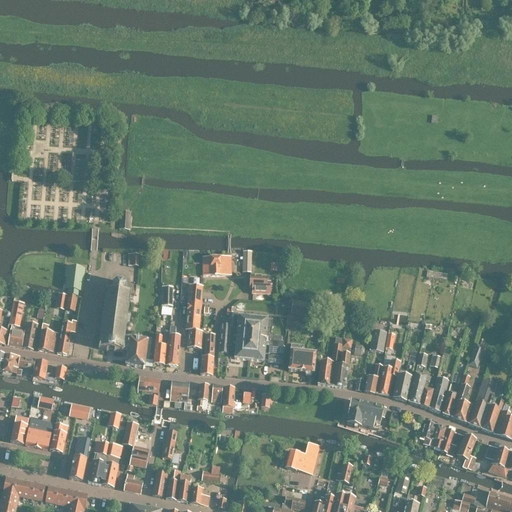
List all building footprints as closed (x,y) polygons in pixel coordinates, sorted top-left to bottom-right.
[(99,148),(101,131),(86,130),(85,147),(99,148)] [(116,230),(129,231),(130,212),(117,211),(116,230)] [(128,266),(139,267),(139,255),(128,254),(128,266)] [(230,257),(203,258),(203,277),(231,276),(230,257)] [(242,267),(242,273),(244,273),(250,273),(251,260),(243,260),(242,267)] [(78,290),(82,291),(85,269),(67,267),(64,288),(69,289),(69,294),(77,295),(78,290)] [(447,275),(427,272),(426,278),(446,281),(447,275)] [(266,283),(266,277),(250,276),(249,289),(252,289),(251,295),(270,295),(270,283),(266,283)] [(98,348),(98,349),(100,350),(100,349),(106,350),(106,351),(115,353),(115,351),(121,352),(123,352),(123,351),(127,351),(129,339),(124,339),(125,332),(126,331),(125,330),(126,324),(127,324),(127,323),(129,323),(130,316),(128,315),(127,315),(128,308),(129,308),(129,307),(128,307),(129,300),(130,300),(130,299),(129,299),(130,295),(131,295),(135,295),(136,288),(126,287),(126,286),(125,286),(123,283),(123,282),(122,283),(117,282),(116,282),(116,283),(113,285),(113,284),(112,285),(107,284),(106,290),(107,291),(106,295),(105,295),(105,297),(106,297),(105,303),(104,303),(104,305),(105,305),(104,311),(103,311),(103,313),(104,313),(103,319),(102,319),(102,320),(103,321),(102,327),(101,327),(101,329),(102,329),(101,335),(100,335),(100,336),(101,337),(100,343),(99,343),(99,344),(100,345),(99,348),(98,348)] [(202,288),(202,287),(189,286),(186,331),(189,331),(188,348),(200,349),(202,332),(198,332),(202,288)] [(162,292),(161,307),(172,307),(172,293),(162,292)] [(66,296),(59,295),(58,302),(65,303),(66,296)] [(65,310),(65,311),(74,313),(77,297),(68,295),(67,298),(65,310)] [(9,324),(19,326),(24,303),(14,301),(9,324)] [(313,317),(315,306),(292,301),(290,313),(313,317)] [(162,316),(171,317),(172,309),(172,308),(163,307),(162,316)] [(230,328),(228,346),(231,346),(230,359),(234,359),(234,360),(263,363),(263,362),(267,362),(267,363),(281,364),(283,349),(282,349),(283,342),(272,341),(273,334),(270,334),(271,320),(267,320),(267,319),(238,316),(238,317),(233,317),(232,328),(230,328)] [(373,321),(371,332),(382,334),(383,329),(376,328),(377,324),(377,322),(373,321)] [(62,323),(57,354),(66,356),(66,355),(70,333),(75,333),(77,322),(72,322),(72,325),(69,324),(62,323)] [(33,350),(37,325),(27,323),(22,348),(33,350)] [(38,351),(55,354),(59,334),(48,332),(49,326),(43,325),(41,331),(42,331),(38,351)] [(221,325),(218,353),(227,354),(230,326),(221,325)] [(170,327),(166,366),(177,367),(180,337),(175,337),(176,328),(170,327)] [(21,349),(21,348),(24,336),(24,331),(17,330),(17,331),(10,330),(9,334),(7,347),(21,349)] [(369,352),(378,353),(382,354),(386,335),(373,332),(369,352)] [(211,377),(211,376),(214,336),(205,335),(204,358),(201,358),(200,376),(211,377)] [(161,346),(162,338),(156,337),(153,365),(165,366),(167,347),(161,346)] [(129,339),(127,351),(125,366),(142,369),(143,370),(145,368),(145,367),(148,342),(129,339)] [(335,366),(332,388),(344,390),(349,355),(350,352),(350,349),(352,341),(343,340),(342,347),(341,353),(340,364),(338,363),(337,366),(335,366)] [(291,345),(288,372),(304,374),(305,376),(310,377),(312,375),(313,375),(315,355),(301,353),(302,346),(291,345)] [(317,386),(332,388),(335,366),(335,365),(336,363),(339,363),(339,361),(340,353),(341,346),(334,345),(332,362),(332,364),(320,362),(317,386)] [(476,345),(468,366),(476,369),(484,348),(476,345)] [(350,349),(350,352),(352,353),(354,356),(360,357),(363,355),(364,351),(362,347),(355,346),(352,349),(350,349)] [(367,377),(363,393),(376,396),(381,371),(382,367),(383,359),(385,353),(385,350),(383,349),(382,354),(379,367),(376,366),(373,378),(367,377)] [(6,355),(5,355),(3,371),(3,373),(2,375),(10,377),(10,374),(11,374),(11,373),(16,374),(17,375),(18,369),(18,368),(18,369),(19,367),(33,369),(35,360),(6,355)] [(416,366),(424,368),(425,368),(427,356),(419,355),(416,366)] [(430,367),(439,369),(441,359),(432,356),(430,367)] [(381,371),(376,396),(387,398),(391,377),(396,378),(400,363),(390,361),(384,359),(382,367),(382,371),(381,371)] [(35,360),(32,378),(45,381),(54,382),(55,379),(64,381),(67,369),(57,367),(56,376),(46,375),(48,363),(35,360)] [(406,403),(411,379),(414,364),(408,362),(406,373),(399,371),(398,374),(397,376),(394,390),(393,399),(406,403)] [(427,410),(436,380),(436,379),(428,377),(428,378),(415,374),(408,404),(419,407),(427,410)] [(450,419),(466,425),(471,407),(464,405),(468,393),(469,390),(469,389),(466,388),(469,378),(463,376),(450,419)] [(145,392),(158,394),(160,381),(145,379),(139,378),(137,391),(143,392),(143,394),(145,394),(145,392)] [(355,392),(361,393),(363,381),(357,380),(355,392)] [(437,380),(428,410),(439,414),(448,383),(437,380)] [(503,403),(497,401),(502,386),(484,380),(468,426),(480,430),(481,426),(482,426),(480,430),(491,434),(499,412),(500,412),(503,403)] [(178,403),(180,383),(171,382),(170,402),(174,402),(174,408),(178,408),(178,403)] [(180,383),(178,403),(184,403),(183,410),(190,411),(191,404),(187,404),(189,384),(180,383)] [(207,402),(209,386),(199,385),(197,407),(197,411),(199,411),(199,410),(202,411),(203,407),(202,407),(203,402),(207,402)] [(442,415),(450,419),(459,388),(450,386),(448,394),(442,415)] [(222,387),(213,387),(211,403),(221,404),(222,387)] [(234,389),(225,388),(223,407),(222,407),(222,414),(232,415),(233,409),(234,409),(235,403),(233,403),(234,389)] [(250,404),(251,394),(244,394),(243,404),(250,404)] [(148,406),(156,407),(157,397),(150,396),(148,406)] [(261,408),(268,408),(270,396),(262,396),(261,408)] [(18,409),(20,400),(13,398),(11,408),(18,409)] [(44,410),(46,400),(39,399),(37,408),(44,410)] [(53,401),(46,400),(44,410),(51,411),(53,401)] [(386,410),(351,403),(347,425),(354,426),(354,428),(356,429),(357,427),(377,431),(380,419),(384,420),(386,410)] [(76,418),(78,406),(71,405),(69,417),(76,418)] [(82,420),(85,408),(78,406),(76,418),(82,420)] [(504,406),(493,435),(510,441),(511,433),(511,418),(510,418),(509,419),(508,418),(510,413),(508,412),(509,408),(504,406)] [(398,417),(398,414),(393,412),(392,416),(390,426),(396,427),(398,417)] [(23,446),(28,420),(16,417),(10,444),(12,444),(23,446)] [(36,449),(42,422),(31,419),(25,447),(36,449)] [(419,438),(431,442),(432,439),(436,426),(436,425),(424,421),(419,438)] [(42,422),(36,449),(47,451),(53,424),(42,422)] [(122,445),(133,448),(138,425),(127,423),(122,445)] [(172,460),(174,449),(177,433),(178,425),(170,423),(169,432),(168,432),(165,445),(164,445),(162,458),(172,460)] [(55,424),(49,452),(62,454),(68,427),(55,424)] [(440,450),(447,430),(436,426),(432,439),(431,442),(429,447),(440,450)] [(454,433),(447,430),(440,453),(446,454),(445,456),(452,458),(455,447),(450,445),(454,433)] [(465,461),(462,468),(466,470),(472,457),(470,456),(475,442),(464,437),(456,458),(465,461)] [(90,441),(78,438),(75,450),(77,450),(75,458),(73,458),(69,480),(81,483),(90,440),(90,441)] [(100,487),(109,445),(96,442),(94,454),(95,454),(96,454),(94,462),(93,462),(92,462),(88,484),(100,487)] [(289,452),(285,468),(298,472),(312,476),(319,447),(308,444),(305,456),(303,455),(300,454),(300,455),(289,452)] [(119,459),(122,447),(109,445),(100,487),(113,489),(118,467),(117,467),(116,467),(117,459),(119,459)] [(494,462),(498,450),(489,447),(485,459),(494,462)] [(149,451),(146,451),(133,448),(129,466),(145,470),(149,451)] [(174,449),(172,460),(171,463),(178,464),(181,450),(174,449)] [(503,473),(507,474),(511,454),(511,453),(508,453),(498,449),(498,450),(494,462),(490,474),(502,477),(503,473)] [(365,456),(363,464),(369,466),(371,458),(365,456)] [(344,466),(341,475),(339,481),(339,482),(348,484),(351,468),(344,466)] [(220,468),(212,467),(211,473),(210,482),(218,483),(220,468)] [(169,481),(165,500),(176,502),(180,472),(175,471),(173,482),(169,481)] [(210,482),(211,473),(203,472),(202,481),(210,482)] [(406,495),(411,475),(401,472),(396,492),(406,495)] [(162,499),(167,475),(156,473),(152,497),(162,499)] [(177,502),(187,504),(191,477),(190,477),(190,476),(187,475),(187,476),(180,475),(177,502)] [(127,476),(124,492),(141,495),(143,484),(133,482),(134,477),(127,476)] [(386,487),(388,480),(379,478),(378,485),(386,487)] [(13,496),(16,481),(6,479),(3,494),(13,496)] [(22,498),(25,483),(16,481),(13,496),(18,497),(22,498)] [(31,500),(35,485),(25,483),(22,498),(31,500)] [(35,485),(31,500),(41,502),(45,487),(35,485)] [(45,503),(55,505),(58,490),(49,487),(45,503)] [(417,496),(424,498),(426,489),(419,488),(417,496)] [(191,489),(189,504),(208,507),(209,498),(202,497),(203,491),(191,489)] [(65,507),(68,492),(58,490),(55,505),(65,507)] [(74,509),(77,494),(68,492),(65,507),(68,508),(74,509)] [(18,497),(13,496),(3,494),(1,504),(16,507),(18,497)] [(77,494),(74,509),(84,511),(87,496),(77,494)] [(511,511),(511,500),(489,494),(485,509),(496,511),(511,511)] [(351,511),(353,507),(354,499),(336,495),(331,511),(351,511)] [(462,501),(474,505),(475,498),(463,495),(462,501)] [(330,511),(334,499),(324,497),(323,501),(324,501),(323,505),(321,511),(330,511)] [(297,511),(303,511),(305,502),(285,498),(284,504),(282,504),(281,506),(262,502),(261,507),(268,508),(288,511),(290,511),(291,510),(297,511)] [(226,501),(219,499),(217,509),(224,510),(226,501)] [(311,511),(321,511),(323,505),(324,501),(323,501),(320,500),(319,505),(313,503),(311,511)] [(451,510),(457,511),(460,502),(453,500),(451,510)] [(238,511),(244,511),(246,503),(238,501),(237,509),(239,510),(238,511)] [(404,511),(417,511),(419,505),(406,502),(404,511)]
